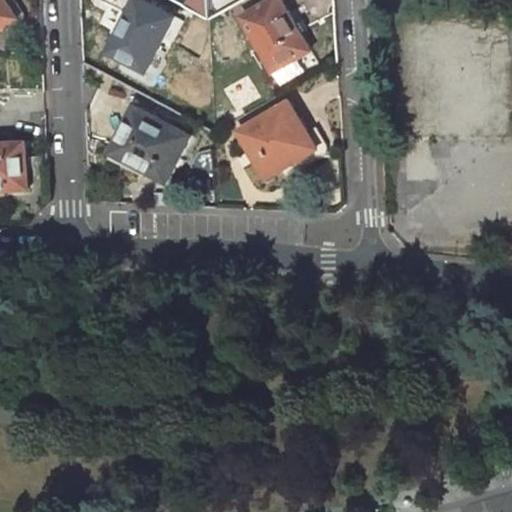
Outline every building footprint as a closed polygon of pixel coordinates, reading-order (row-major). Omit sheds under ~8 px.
[(0,0),(0,30),(16,20),(4,0),(0,0)] [(146,0),(133,0),(108,48),(145,68),(174,15),(146,0)] [(276,0),(242,20),(273,75),(281,89),(320,67),(280,0),(276,0)] [(418,124),(511,121),(511,54),(494,55),(493,31),(415,34),(418,124)] [(239,133),(266,180),(316,151),(289,104),(239,133)] [(115,164),(162,190),(190,137),(137,108),(116,147),(122,149),(115,164)] [(408,139),(408,169),(434,169),(434,139),(408,139)] [(0,192),(31,191),(28,159),(28,144),(0,144),(0,192)]
